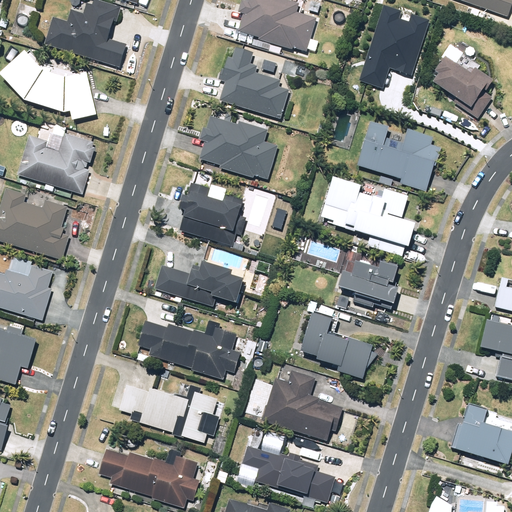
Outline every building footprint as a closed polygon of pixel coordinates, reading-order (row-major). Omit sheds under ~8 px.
[(262,40),(261,43),(269,46),(267,52),(280,56),(282,50),(293,53),(294,50),(309,54),(319,21),(297,15),(299,5),(281,0),(245,0),(245,5),(241,4),(238,13),(245,16),(238,41),(254,45),(256,39),(262,40)] [(511,0),(451,0),(508,19),(511,6),(511,0)] [(41,46),(121,70),(128,47),(111,42),(116,24),(118,24),(122,10),(97,2),(95,8),(88,6),(85,17),(72,13),(69,25),(55,21),(48,45),(42,43),(41,46)] [(40,8),(19,3),(15,21),(36,26),(40,8)] [(383,9),(359,84),(382,91),(389,71),(411,78),(429,23),(412,17),(409,26),(398,22),(401,14),(383,9)] [(226,83),(220,102),(282,120),(290,93),(281,90),(283,84),(256,76),(259,67),(251,65),(253,56),(237,51),(235,61),(228,59),(222,82),(226,83)] [(27,57),(3,81),(28,105),(66,116),(73,114),(75,125),(98,119),(88,77),(67,81),(46,75),(27,57)] [(470,79),(445,62),(434,77),(438,80),(432,88),(469,113),(468,114),(478,121),(492,100),(490,98),(497,88),(474,73),(470,79)] [(443,111),(428,106),(425,115),(440,120),(443,111)] [(206,144),(200,161),(223,168),(222,171),(254,181),(255,178),(268,182),(279,150),(263,145),(267,133),(239,124),(238,127),(211,118),(206,133),(204,132),(200,142),(206,144)] [(370,122),(356,165),(400,179),(399,184),(425,192),(432,166),(435,167),(440,148),(429,145),(431,138),(406,131),(402,144),(384,138),(387,127),(370,122)] [(60,140),(63,131),(59,130),(60,127),(56,126),(55,129),(54,129),(51,137),(60,140)] [(19,178),(84,197),(91,173),(86,172),(86,170),(88,170),(90,166),(92,166),(96,152),(93,151),(95,145),(66,137),(60,155),(47,151),(49,145),(31,139),(19,178)] [(367,249),(400,258),(402,253),(407,254),(414,227),(382,218),(383,214),(388,215),(388,217),(402,221),(407,201),(405,201),(406,199),(383,192),(381,201),(362,196),(364,188),(332,178),(319,222),(333,226),(332,230),(344,233),(344,231),(353,234),(352,237),(372,243),(371,246),(368,245),(367,249)] [(213,190),(193,185),(188,200),(184,199),(180,213),(185,214),(180,232),(232,246),(243,205),(229,201),(227,209),(210,204),(213,190)] [(0,243),(63,263),(70,239),(65,237),(66,231),(63,230),(69,210),(47,204),(45,212),(25,206),(27,198),(8,192),(0,217),(0,243)] [(393,310),(397,294),(387,291),(388,289),(392,290),(396,275),(395,274),(396,272),(381,268),(381,269),(375,267),(374,270),(354,264),(358,253),(351,251),(343,279),(342,278),(337,294),(354,299),(353,305),(374,311),(375,307),(379,309),(379,306),(393,310)] [(0,253),(0,310),(44,323),(53,291),(49,290),(54,274),(30,267),(31,263),(0,253)] [(272,266),(258,263),(256,273),(269,276),(272,266)] [(191,276),(163,268),(156,291),(213,308),(215,302),(238,308),(245,284),(233,280),(234,276),(206,268),(204,272),(194,269),(191,276)] [(511,291),(509,291),(511,284),(501,281),(494,308),(511,312),(511,291)] [(480,354),(511,361),(511,333),(498,330),(500,318),(491,316),(488,328),(486,327),(480,354)] [(316,322),(311,320),(300,359),(316,363),(315,367),(338,373),(337,377),(362,384),(365,373),(366,373),(377,358),(381,355),(374,347),(370,351),(347,344),(346,348),(326,343),(330,325),(324,324),(324,323),(317,321),(316,322)] [(149,358),(192,371),(192,374),(223,383),(225,373),(234,376),(240,355),(232,353),(236,338),(218,333),(219,328),(208,325),(205,337),(194,334),(194,335),(169,328),(168,331),(145,324),(138,349),(150,352),(149,358)] [(0,382),(17,388),(23,370),(30,372),(39,345),(23,340),(25,334),(10,330),(8,336),(0,332),(0,382)] [(511,364),(501,361),(496,380),(511,384),(511,364)] [(262,425),(327,444),(330,433),(336,435),(342,410),(319,403),(319,402),(310,400),(315,382),(291,375),(288,386),(274,383),(262,425)] [(213,440),(219,421),(212,419),(217,401),(204,397),(203,400),(198,398),(200,392),(190,389),(187,401),(174,398),(173,400),(163,398),(163,396),(150,392),(148,396),(126,390),(119,414),(132,417),(130,423),(172,435),(172,438),(181,441),(181,440),(204,447),(206,438),(213,440)] [(0,452),(3,453),(9,431),(6,431),(12,408),(3,406),(4,402),(0,400),(0,452)] [(455,455),(508,471),(511,456),(511,429),(494,424),(496,419),(468,411),(463,426),(460,425),(452,451),(456,453),(455,455)] [(222,458),(228,438),(218,435),(212,455),(222,458)] [(255,484),(328,505),(335,479),(316,474),(318,467),(300,463),(301,460),(297,458),(297,457),(293,455),(292,457),(289,456),(288,459),(279,457),(279,459),(246,450),(242,467),(258,471),(255,484)] [(152,502),(184,511),(186,502),(193,504),(199,484),(192,482),(197,466),(179,461),(181,456),(169,453),(166,467),(130,456),(129,460),(105,453),(98,477),(111,480),(109,487),(153,499),(152,502)] [(220,474),(216,484),(224,486),(227,476),(220,474)] [(505,511),(506,510),(498,509),(498,505),(487,504),(486,511),(452,511),(453,508),(437,499),(432,507),(430,511),(505,511)]
